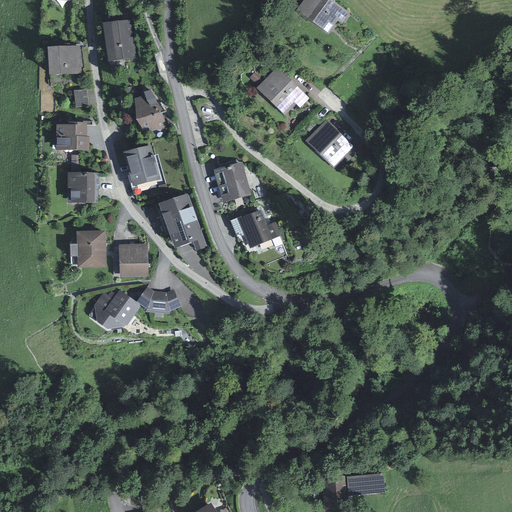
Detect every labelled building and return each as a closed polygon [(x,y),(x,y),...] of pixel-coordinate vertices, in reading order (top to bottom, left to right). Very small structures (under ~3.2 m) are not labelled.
[(331,0),(296,0),(290,9),(326,35),(344,9),(331,0)] [(135,20),(105,23),(109,61),(140,57),(135,20)] [(82,44),(47,46),(49,74),(84,72),(82,44)] [(304,95),(275,66),(253,89),(282,117),(304,95)] [(86,87),(74,87),(76,107),(88,106),(86,87)] [(160,94),(134,102),(142,132),(168,124),(160,94)] [(351,143),(325,118),(304,141),(330,165),(351,143)] [(54,124),(54,149),(89,150),(89,124),(54,124)] [(123,150),(132,185),(160,178),(151,143),(123,150)] [(244,160),(216,168),(224,200),(253,193),(244,160)] [(96,202),(96,172),(68,172),(67,202),(96,202)] [(189,192),(160,202),(175,245),(204,235),(189,192)] [(262,207),(236,217),(249,250),(274,240),(262,207)] [(106,229),(75,230),(77,266),(107,265),(106,229)] [(117,248),(118,275),(148,274),(147,247),(117,248)] [(157,286),(149,284),(135,303),(144,311),(163,313),(175,310),(180,306),(182,302),(178,283),(171,285),(157,286)] [(114,290),(92,319),(117,338),(139,309),(114,290)] [(383,472),(347,476),(349,496),(385,492),(383,472)] [(346,507),(344,476),(322,478),(323,509),(346,507)]
